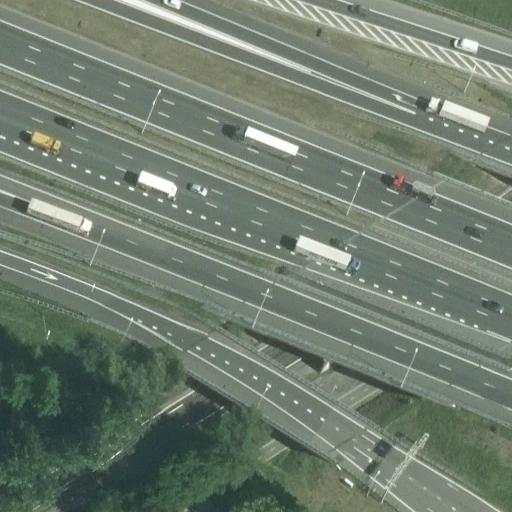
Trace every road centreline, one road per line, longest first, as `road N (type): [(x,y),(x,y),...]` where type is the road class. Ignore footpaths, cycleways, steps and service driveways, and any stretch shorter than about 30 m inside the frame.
road 1 (motorway): [(511,252),(0,45)]
road 2 (motorway): [(0,118),(511,323)]
road 3 (motorway): [(0,259),(238,362),(470,511)]
road 4 (motorway): [(33,204),(511,402)]
road 5 (motorway): [(436,126),(89,0)]
road 6 (motorway): [(436,126),(156,0)]
road 7 (motorway): [(511,66),(312,0)]
